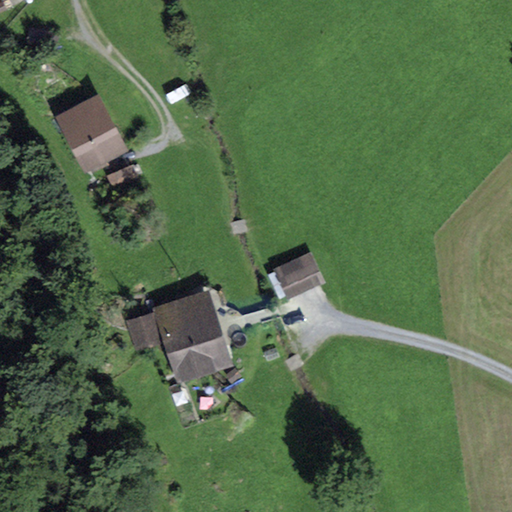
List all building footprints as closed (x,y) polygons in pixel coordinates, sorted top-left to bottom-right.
[(99,91),(57,110),(83,163),(124,143),(99,91)] [(114,189),(137,183),(132,166),(110,172),(114,189)] [(305,263),(268,279),(281,307),(317,291),(305,263)] [(157,312),(166,337),(180,378),(232,359),(208,293),(157,312)] [(166,337),(157,312),(138,318),(147,343),(166,337)]
